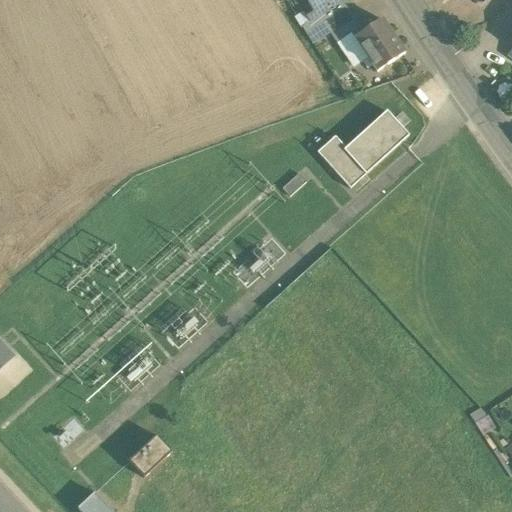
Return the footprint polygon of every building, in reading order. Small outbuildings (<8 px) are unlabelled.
[(341,0),(325,0),(314,8),(313,7),(305,12),(313,25),(322,19),(320,17),(343,3),(341,0)] [(343,3),(320,17),(322,19),(336,42),(351,33),(359,28),(343,3)] [(383,21),(371,29),(367,23),(359,28),(351,33),(373,66),(378,73),(405,56),(383,21)] [(373,66),(351,33),(336,42),(353,68),(363,61),(369,69),(373,66)] [(387,112),(346,149),(336,138),(318,154),(350,190),(409,136),(387,112)] [(298,175),(282,189),(289,198),(306,183),(298,175)] [(0,370),(12,359),(0,345),(0,370)] [(18,354),(1,371),(16,385),(33,369),(18,354)] [(157,437),(129,463),(144,480),(172,453),(157,437)] [(111,511),(94,494),(77,510),(79,511),(111,511)]
